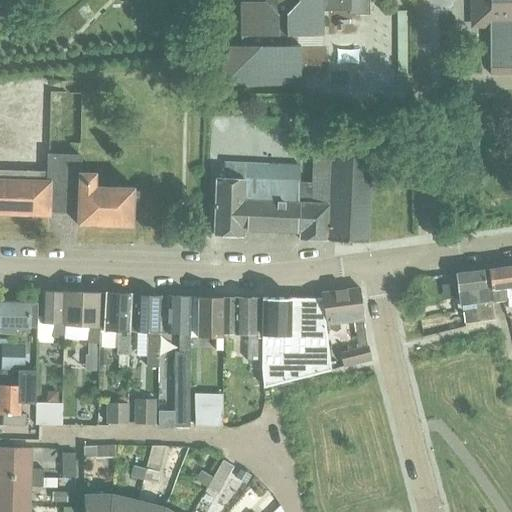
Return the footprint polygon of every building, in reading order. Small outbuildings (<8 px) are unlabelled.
[(243,0),(243,1),(241,1),(242,45),(222,45),(222,84),(260,84),(300,84),(300,45),(290,45),(290,35),(323,35),(323,10),(349,10),(349,14),(370,13),(369,0),(243,0)] [(511,0),(470,0),(471,21),(483,21),(483,28),(491,28),(491,74),(511,73),(511,0)] [(301,232),(299,232),(299,239),(342,240),(353,241),(368,242),(371,153),(314,151),(312,182),(299,182),(299,203),(302,202),(301,232)] [(77,225),(133,227),(134,188),(95,187),(96,173),(79,172),(80,155),(48,154),(48,158),(28,158),(27,171),(0,169),(0,212),(47,214),(47,201),(78,202),(77,225)] [(216,178),(214,235),(243,236),(244,229),(299,232),(301,232),(302,202),(299,203),(299,182),(300,166),(225,163),(217,162),(216,178)] [(511,265),(488,269),(492,300),(492,302),(508,300),(508,296),(511,295),(511,265)] [(492,302),(492,300),(488,301),(484,270),(455,273),(459,305),(463,304),(465,322),(494,318),(492,302)] [(321,293),(322,299),(325,325),(354,321),(358,349),(340,353),(343,367),(372,360),(369,346),(367,347),(364,320),(360,288),(321,293)] [(53,337),(63,338),(64,293),(64,292),(42,292),(41,323),(53,323),(53,337)] [(99,342),(99,330),(99,294),(64,293),(63,338),(88,339),(88,341),(99,342)] [(129,355),(130,331),(130,330),(129,329),(130,295),(107,294),(99,294),(99,330),(118,330),(118,354),(129,355)] [(160,295),(130,295),(129,329),(130,330),(130,331),(149,332),(148,372),(158,372),(160,295)] [(190,326),(190,297),(168,296),(167,332),(179,333),(179,351),(174,351),(174,383),(173,424),(189,425),(189,370),(190,337),(190,326)] [(223,298),(190,297),(190,326),(190,337),(215,337),(215,350),(222,350),(222,333),(223,298)] [(258,298),(223,298),(222,333),(247,334),(246,360),(261,360),(261,338),(257,338),(258,298)] [(262,298),(261,338),(261,360),(263,386),(331,370),(325,325),(322,299),(262,298)] [(0,326),(0,333),(17,334),(17,327),(37,327),(37,316),(37,304),(28,304),(28,303),(1,303),(0,326)] [(25,343),(2,343),(1,369),(18,370),(25,370),(25,343)] [(20,414),(21,403),(35,403),(35,402),(36,370),(25,370),(18,370),(18,385),(0,385),(0,414),(4,414),(3,426),(25,426),(26,414),(20,414)] [(192,425),(220,425),(221,397),(193,397),(192,425)] [(139,423),(159,424),(159,400),(139,399),(139,423)] [(63,402),(35,402),(35,403),(35,425),(62,425),(63,402)] [(108,423),(127,423),(128,423),(128,404),(108,403),(108,423)] [(116,445),(97,445),(97,457),(115,457),(116,445)] [(96,458),(96,446),(83,446),(84,458),(96,458)] [(0,447),(0,477),(43,478),(44,469),(31,469),(32,448),(0,447)] [(62,453),(63,478),(76,477),(75,453),(62,453)] [(234,466),(223,460),(213,477),(207,487),(218,493),(224,483),(234,466)] [(144,480),(147,469),(134,466),(131,477),(144,480)] [(147,469),(144,480),(156,483),(159,472),(147,469)] [(213,477),(202,471),(196,481),(207,487),(213,477)] [(0,477),(0,506),(30,507),(31,487),(43,487),(43,478),(0,477)] [(249,508),(261,494),(250,485),(238,498),(249,508)] [(110,511),(112,494),(84,495),(84,511),(110,511)] [(135,511),(139,501),(112,494),(110,511),(135,511)] [(163,511),(165,508),(139,501),(135,511),(163,511)]
